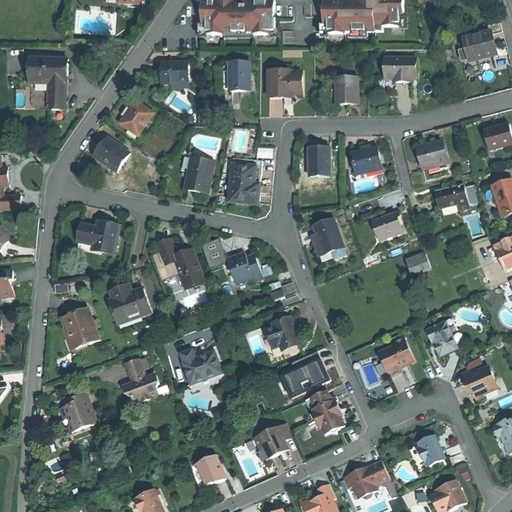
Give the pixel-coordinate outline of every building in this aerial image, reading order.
[(203,3),(203,27),(207,27),(207,37),(225,37),(225,35),(254,35),(254,37),(272,37),(272,35),(276,35),(276,4),(254,4),(254,6),(247,6),(247,1),(236,1),(236,0),(217,0),(217,3),(203,3)] [(361,0),(361,4),(326,4),(326,28),(331,28),(331,37),(348,37),(348,35),(385,35),(385,30),(403,30),(402,19),(406,19),(406,0),(361,0)] [(469,50),(471,60),(472,62),(493,57),(491,48),(496,47),(496,43),(493,33),(467,39),(467,42),(469,50)] [(467,42),(459,44),(460,52),(469,50),(467,42)] [(469,50),(460,52),(463,62),(471,60),(469,50)] [(418,60),(387,60),(386,82),(396,82),(396,84),(403,84),(414,84),(414,82),(418,82),(418,60)] [(66,68),(29,68),(29,80),(32,80),(32,93),(49,93),(49,119),(65,119),(64,93),(66,93),(66,83),(66,68)] [(250,69),(227,70),(228,98),(240,98),(250,98),(250,69)] [(172,70),(160,70),(161,92),(169,91),(187,91),(187,70),(172,70)] [(282,78),(267,78),(267,107),(282,107),(282,101),(292,101),(301,101),(301,79),(292,79),(292,78),(282,78)] [(359,80),(338,80),(338,106),(348,106),(359,106),(359,80)] [(128,113),(120,124),(130,131),(138,136),(140,134),(154,114),(136,101),(128,113)] [(497,129),(485,133),(491,153),(511,146),(511,131),(510,125),(497,129)] [(138,136),(130,131),(129,133),(139,140),(143,135),(140,134),(138,136)] [(131,154),(108,138),(101,149),(94,158),(117,174),(131,154)] [(430,144),(419,147),(424,170),(430,168),(439,166),(449,164),(443,141),(430,144)] [(364,153),(353,155),(359,177),(384,171),(379,149),(364,153)] [(323,153),(312,152),(311,180),(332,181),(333,153),(323,153)] [(2,156),(0,156),(0,213),(23,212),(22,198),(5,199),(4,189),(11,189),(10,181),(10,170),(3,170),(2,156)] [(192,158),(184,156),(182,169),(189,171),(192,158)] [(215,162),(192,158),(189,171),(186,191),(197,193),(209,195),(215,162)] [(263,161),(234,159),(234,164),(246,165),(246,166),(257,167),(256,184),(261,184),(263,161)] [(246,165),(234,164),(231,202),(245,203),(259,204),(261,184),(256,184),(257,167),(246,166),(246,165)] [(439,166),(430,168),(431,175),(441,172),(439,166)] [(376,181),(356,186),(357,194),(378,188),(376,181)] [(511,182),(494,188),(503,215),(510,213),(511,216),(511,215),(511,182)] [(445,191),(436,193),(439,203),(441,211),(459,206),(461,212),(471,209),(466,186),(455,189),(445,191)] [(386,215),(373,218),(379,238),(403,230),(397,211),(386,215)] [(336,219),(315,226),(320,242),(324,255),(333,252),(345,248),(336,219)] [(98,229),(83,226),(79,243),(95,247),(94,252),(115,256),(121,228),(109,225),(99,223),(98,229)] [(0,253),(1,255),(14,238),(1,227),(0,228),(0,253)] [(166,241),(158,244),(159,247),(173,242),(172,239),(166,241)] [(247,253),(239,256),(229,260),(220,239),(202,246),(212,270),(230,263),(238,284),(256,277),(257,281),(265,277),(257,255),(248,258),(247,253)] [(511,241),(489,251),(493,261),(499,258),(506,273),(511,270),(511,241)] [(173,242),(159,247),(167,267),(178,263),(181,270),(182,273),(185,281),(184,282),(187,289),(194,286),(194,285),(206,280),(195,253),(180,259),(178,254),(173,242)] [(194,248),(178,254),(180,259),(195,253),(194,248)] [(347,256),(345,248),(333,252),(335,260),(347,256)] [(427,255),(408,262),(413,275),(432,268),(427,255)] [(167,267),(159,270),(163,281),(179,275),(177,271),(181,270),(178,263),(167,267)] [(0,302),(1,303),(1,299),(15,298),(13,287),(11,287),(11,284),(11,281),(14,281),(14,271),(0,272),(0,302)] [(167,290),(179,285),(176,276),(164,281),(167,290)] [(194,286),(187,289),(188,291),(207,284),(206,280),(194,285),(194,286)] [(131,286),(113,292),(115,300),(111,301),(121,327),(144,319),(143,318),(154,314),(145,289),(138,292),(134,293),(131,286)] [(207,289),(184,298),(189,309),(212,300),(207,289)] [(283,293),(273,296),(275,303),(285,299),(283,293)] [(90,310),(64,320),(67,327),(72,340),(74,339),(78,350),(102,341),(90,310)] [(275,329),(267,332),(273,349),(281,347),(282,350),(299,343),(290,320),(282,323),(283,326),(275,329)] [(447,325),(428,333),(434,346),(435,346),(440,358),(450,354),(458,351),(447,325)] [(72,340),(67,327),(64,328),(70,343),(74,352),(78,350),(74,339),(72,340)] [(395,347),(383,353),(388,363),(384,364),(390,378),(403,373),(401,369),(406,366),(415,363),(405,339),(394,344),(395,347)] [(192,351),(182,355),(185,364),(183,365),(187,374),(190,373),(195,385),(223,374),(215,353),(205,357),(196,360),(192,351)] [(383,353),(380,354),(384,364),(388,363),(383,353)] [(140,361),(126,366),(130,377),(133,384),(124,387),(128,396),(133,399),(136,406),(144,403),(143,401),(144,400),(144,399),(146,398),(148,398),(149,398),(151,400),(159,397),(156,390),(159,385),(155,376),(146,379),(140,361)] [(469,366),(472,372),(473,376),(484,371),(481,362),(469,366)] [(472,372),(462,376),(466,385),(469,384),(473,393),(477,402),(483,400),(484,396),(496,391),(492,382),(495,381),(489,369),(484,371),(473,376),(472,372)] [(190,373),(187,374),(191,386),(195,385),(190,373)] [(331,403),(326,393),(311,399),(316,410),(331,403)] [(69,412),(62,414),(64,419),(66,424),(69,422),(73,425),(71,428),(73,434),(98,425),(87,396),(78,399),(81,406),(78,412),(73,410),(69,412)] [(78,399),(66,403),(69,412),(73,410),(78,412),(81,406),(78,399)] [(312,414),(316,423),(338,412),(339,410),(335,401),(331,403),(316,410),(313,411),(312,414)] [(338,412),(316,423),(319,430),(322,430),(325,437),(329,434),(336,435),(340,429),(344,427),(341,421),(338,412)] [(507,422),(495,427),(496,429),(494,430),(497,438),(500,439),(503,438),(507,446),(504,448),(508,457),(511,455),(511,422),(508,424),(507,422)] [(287,425),(255,439),(260,451),(265,449),(269,460),(280,455),(289,451),(285,442),(293,438),(287,425)] [(420,450),(419,451),(425,465),(426,464),(428,468),(445,461),(440,450),(435,438),(418,445),(420,450)] [(68,457),(44,467),(49,479),(73,469),(68,457)] [(216,457),(198,465),(207,487),(215,483),(216,485),(221,483),(227,480),(216,457)] [(362,471),(344,478),(348,490),(352,488),(355,493),(360,496),(362,500),(365,500),(370,499),(372,494),(377,492),(375,488),(391,482),(382,462),(362,471)] [(434,496),(430,498),(436,511),(450,511),(455,510),(466,505),(456,482),(433,492),(434,496)] [(336,500),(329,486),(316,492),(319,499),(315,501),(311,503),(308,498),(299,502),(302,511),(337,511),(332,502),(336,500)] [(138,500),(135,501),(139,511),(165,511),(156,491),(138,499),(138,500)]
